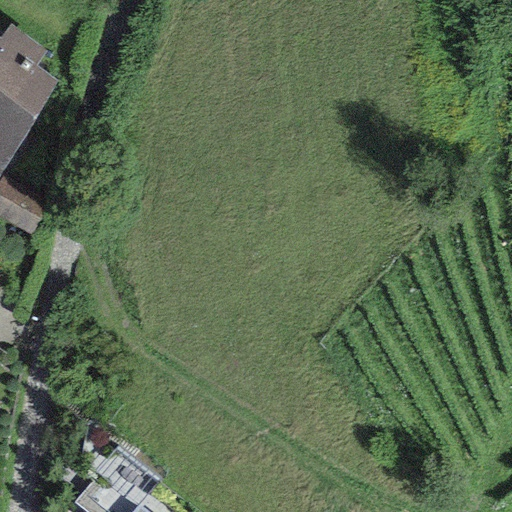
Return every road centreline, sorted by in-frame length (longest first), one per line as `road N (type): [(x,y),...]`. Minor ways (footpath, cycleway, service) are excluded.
road 1 (track): [(122,0),(67,226),(21,511)]
road 2 (track): [(393,511),(123,330),(91,255),(67,226)]
